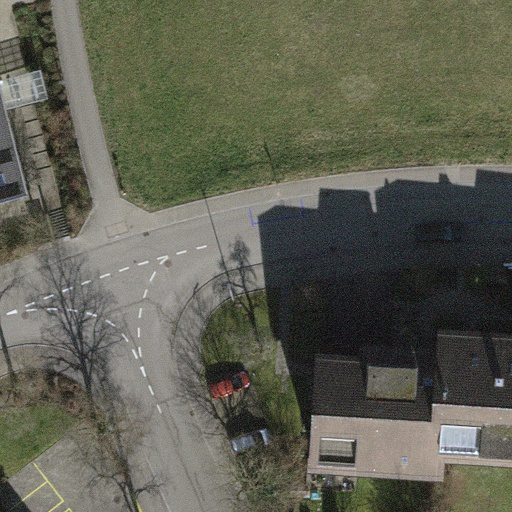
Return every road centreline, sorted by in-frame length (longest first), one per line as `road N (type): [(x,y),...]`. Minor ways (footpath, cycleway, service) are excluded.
road 1 (residential): [(99,281),(349,222),(511,225)]
road 2 (residential): [(203,511),(99,281)]
